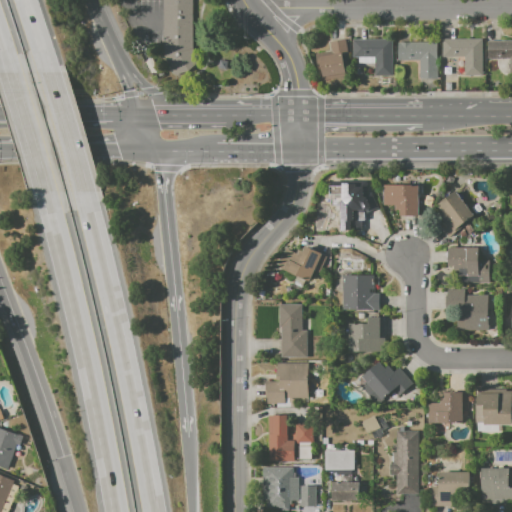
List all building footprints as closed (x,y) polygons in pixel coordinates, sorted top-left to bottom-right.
[(164,0),(192,0),(192,49),(199,63),(173,75),(164,56),(164,0)] [(441,38),(481,38),(481,75),(463,75),(462,57),(442,57),(441,38)] [(327,43),(343,39),(346,54),(340,55),(344,75),(321,80),(317,58),(330,55),(327,43)] [(353,39),(391,39),(390,75),(373,75),(373,57),(353,57),(353,39)] [(487,41),(511,41),(511,77),(509,77),(509,59),(487,59),(487,41)] [(397,43),(435,42),(436,77),(418,77),(417,61),(397,62),(397,43)] [(382,185),(416,185),(416,216),(396,216),(396,206),(382,206),(382,185)] [(335,200),(350,189),(360,202),(367,197),(378,213),(357,229),(335,200)] [(436,203),(454,190),(472,215),(460,224),(462,227),(447,238),(438,225),(443,222),(438,214),(442,211),(436,203)] [(277,267),(285,250),(294,254),(296,250),(300,252),(303,246),(325,257),(318,271),(314,268),(308,281),(277,267)] [(447,247),(479,247),(478,257),(490,257),(490,283),(458,282),(459,271),(453,271),(453,266),(447,266),(447,247)] [(341,275),(369,274),(370,284),(374,284),(374,294),(378,294),(378,309),(342,310),(341,275)] [(452,290),(463,290),(463,296),(488,296),(488,331),(456,331),(456,305),(452,305),(452,290)] [(280,303),(301,303),(301,330),(307,330),(307,357),(282,357),(281,327),(280,327),(280,303)] [(348,323),(368,324),(368,317),(384,317),(384,352),(348,352),(348,323)] [(362,377),(378,362),(384,369),(388,365),(395,373),(400,368),(413,383),(399,396),(393,390),(382,400),(362,377)] [(275,363),(308,363),(308,397),(284,397),(284,404),(266,404),(266,382),(276,382),(275,363)] [(477,393),(500,393),(500,389),(511,390),(511,425),(483,424),(484,408),(477,408),(477,393)] [(444,392),(468,392),(468,413),(462,413),(462,422),(435,422),(435,418),(427,418),(428,402),(440,402),(440,398),(444,398),(444,392)] [(268,415),(287,414),(287,440),(294,440),(294,461),(268,461),(268,415)] [(296,424),(312,424),(312,442),(296,442),(296,424)] [(0,427),(19,435),(19,434),(23,435),(19,445),(16,444),(7,468),(0,465),(0,427)] [(396,494),(418,494),(418,432),(396,432),(396,444),(394,444),(394,463),(390,463),(390,476),(396,476),(396,494)] [(261,467),(293,467),(293,472),(298,471),(298,501),(289,501),(289,510),(281,510),(281,508),(266,508),(266,504),(262,504),(261,467)] [(482,468),(506,468),(506,473),(511,473),(511,501),(501,501),(501,506),(482,506),(482,468)] [(432,486),(438,486),(438,471),(469,471),(469,497),(453,496),(453,506),(432,506),(432,486)] [(0,511),(0,472),(15,478),(13,484),(18,486),(8,511),(0,511)] [(332,481),(357,481),(357,500),(332,500),(332,481)] [(300,484),(316,484),(316,505),(300,505),(300,484)]
